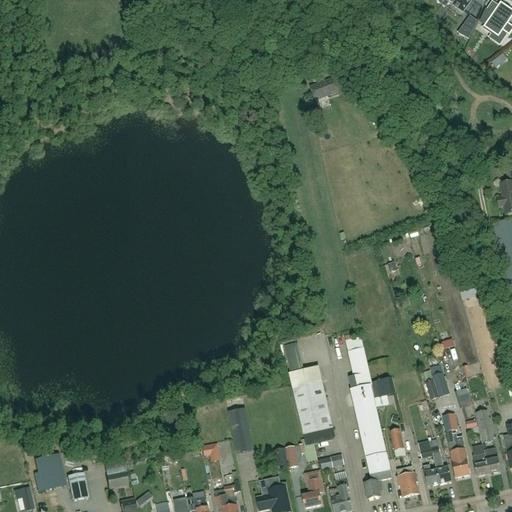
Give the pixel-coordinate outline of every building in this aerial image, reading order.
[(445,0),(463,13),(472,0),(445,0)] [(486,9),(480,22),(485,26),(484,28),(498,38),(503,32),(509,36),(511,32),(511,26),(508,24),(511,18),(511,10),(501,3),(493,14),(486,9)] [(477,23),(470,18),(458,34),(468,40),(477,23)] [(311,88),(316,101),(338,93),(333,80),(311,88)] [(348,100),(349,108),(345,109),(347,117),(357,115),(354,99),(348,100)] [(511,182),(500,185),(502,198),(497,199),(498,208),(504,207),(505,216),(511,214),(511,182)] [(511,220),(493,225),(511,314),(511,220)] [(457,282),(462,299),(480,294),(475,277),(457,282)] [(383,492),(381,482),(392,479),(371,387),(372,386),(361,339),(346,342),(354,377),(349,378),(352,391),(351,391),(366,460),(367,460),(372,483),(364,485),(367,501),(381,498),(380,493),(383,492)] [(433,378),(443,374),(440,367),(430,370),(433,378)] [(332,440),(334,436),(318,368),(289,375),(306,446),(332,440)] [(443,374),(433,378),(440,398),(449,395),(443,374)] [(391,379),(374,383),(378,399),(395,395),(391,379)] [(433,382),(425,384),(431,402),(439,399),(433,382)] [(467,390),(456,393),(462,410),(472,406),(467,390)] [(245,410),(228,413),(236,454),(253,451),(245,410)] [(487,412),(476,415),(482,444),(493,441),(487,412)] [(455,415),(449,416),(452,432),(458,431),(455,415)] [(449,416),(443,418),(446,433),(452,432),(449,416)] [(476,420),(467,422),(469,430),(478,428),(476,420)] [(390,433),(396,459),(406,457),(400,430),(390,433)] [(455,443),(463,478),(470,476),(463,441),(458,442),(457,439),(454,440),(454,443),(455,443)] [(429,443),(418,445),(421,459),(433,457),(431,449),(429,443)] [(455,443),(454,443),(448,444),(455,479),(463,478),(455,443)] [(213,463),(219,462),(216,445),(203,448),(205,455),(211,454),(213,463)] [(489,475),(484,452),(483,446),(472,448),(474,457),(473,457),(477,477),(489,475)] [(433,457),(436,471),(439,485),(451,482),(448,468),(447,466),(443,467),(441,455),(440,455),(438,447),(431,449),(433,457)] [(288,466),(285,450),(275,452),(276,462),(283,461),(284,466),(288,466)] [(484,452),(489,475),(500,472),(496,450),(484,452)] [(38,474),(34,474),(38,493),(66,487),(58,455),(35,461),(38,474)] [(331,459),(332,466),(343,463),(342,456),(331,459)] [(331,459),(320,461),(322,470),(333,468),(332,466),(331,459)] [(150,465),(138,466),(139,479),(151,478),(150,465)] [(439,485),(436,471),(431,472),(429,466),(423,468),(428,488),(439,485)] [(298,468),(290,470),(294,489),(302,487),(298,468)] [(411,497),(419,495),(416,484),(417,484),(415,474),(413,474),(412,468),(405,470),(411,497)] [(411,497),(405,470),(397,472),(399,477),(397,478),(399,488),(400,488),(403,499),(411,497)] [(125,473),(106,477),(109,490),(128,487),(125,473)] [(84,474),(68,477),(73,502),(89,499),(84,474)] [(217,477),(211,480),(214,488),(221,486),(217,477)] [(321,479),(312,481),(307,482),(310,495),(302,497),(305,510),(322,506),(319,494),(324,493),(321,479)] [(337,491),(339,490),(342,501),(339,501),(341,511),(351,511),(347,489),(349,489),(347,480),(336,483),(337,491)] [(290,511),(285,487),(268,491),(272,511),(290,511)] [(15,492),(17,500),(22,499),(25,511),(34,510),(29,489),(15,492)] [(339,490),(337,491),(330,492),(334,511),(341,511),(339,501),(342,501),(339,490)] [(229,511),(226,494),(225,494),(225,491),(215,493),(218,511),(229,511)] [(226,494),(229,511),(238,511),(236,498),(235,499),(234,493),(226,494)] [(196,511),(208,511),(208,508),(207,509),(205,498),(195,500),(194,499),(187,500),(189,511),(194,511),(197,511),(196,511)] [(176,511),(188,511),(186,500),(174,503),(176,511)] [(136,511),(134,501),(121,503),(122,511),(136,511)]
